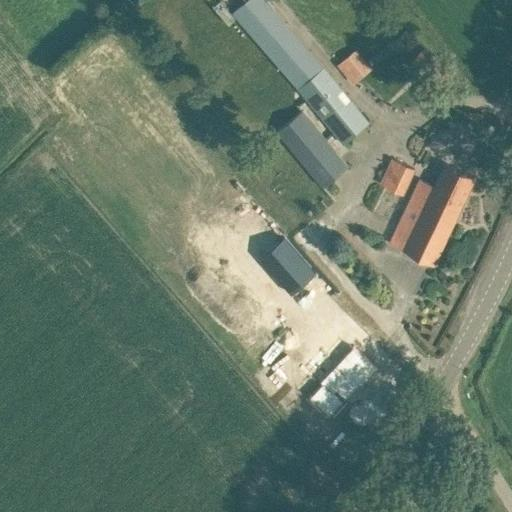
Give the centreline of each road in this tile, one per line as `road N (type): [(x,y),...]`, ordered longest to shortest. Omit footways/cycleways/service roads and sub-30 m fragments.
road 1 (unclassified): [(437,392),(511,258)]
road 2 (unclassified): [(361,511),(437,392)]
road 3 (unclassified): [(511,511),(437,392)]
